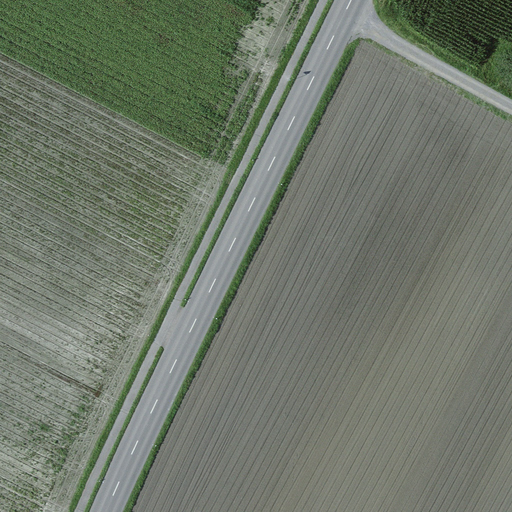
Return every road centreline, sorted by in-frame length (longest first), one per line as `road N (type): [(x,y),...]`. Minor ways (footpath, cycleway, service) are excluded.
road 1 (tertiary): [(106,511),(351,0)]
road 2 (track): [(511,102),(345,12)]
